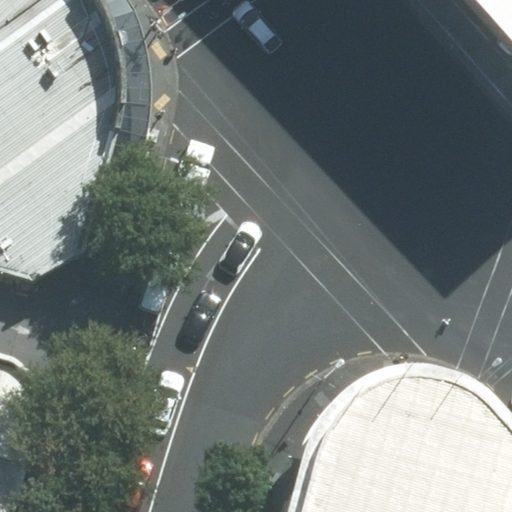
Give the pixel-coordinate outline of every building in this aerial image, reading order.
[(0,0),(0,30),(41,0),(0,0)] [(0,277),(33,287),(78,260),(107,140),(112,98),(104,62),(93,24),(80,0),(41,0),(0,30),(0,277)] [(511,0),(458,0),(511,58),(511,0)] [(0,511),(13,511),(42,408),(42,397),(38,386),(31,378),(23,371),(15,366),(0,361),(0,511)] [(280,511),(511,511),(511,451),(477,414),(460,404),(447,398),(425,392),(409,389),(391,389),(374,392),(357,396),(341,406),(324,420),(307,437),(295,459),(280,511)]
